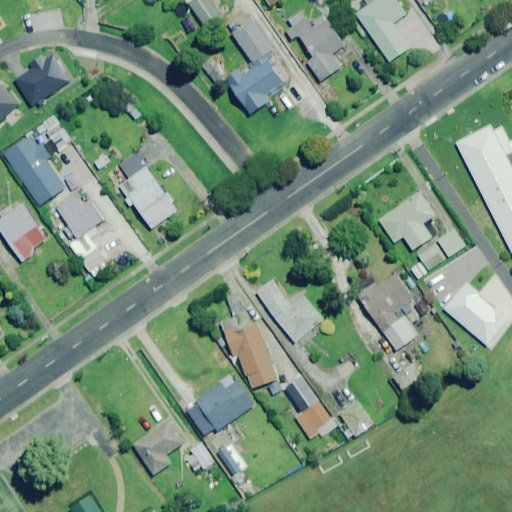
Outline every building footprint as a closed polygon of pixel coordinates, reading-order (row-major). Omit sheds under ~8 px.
[(207,29),(225,18),(217,6),(220,4),(217,0),(189,0),(188,1),(207,29)] [(364,0),(369,6),(357,14),(390,62),(410,48),(393,23),(407,14),(397,0),(364,0)] [(348,45),(326,16),(319,21),(315,16),(310,20),(302,10),(289,21),(294,26),(287,32),(293,40),(298,36),(315,57),(308,63),(323,83),(343,67),(334,55),(348,45)] [(233,34),(255,66),(242,76),(240,73),(228,82),(252,115),(270,101),(267,96),(286,82),(271,61),(280,54),(253,16),(241,25),(242,27),(233,34)] [(49,102),(47,98),(50,96),(53,99),(64,92),(61,87),(70,81),(54,57),(46,62),(43,56),(30,64),(34,70),(16,81),(32,106),(38,103),(40,107),(49,102)] [(227,79),(210,59),(202,66),(218,86),(227,79)] [(20,105),(0,82),(0,123),(4,119),(11,127),(22,116),(16,109),(20,105)] [(52,143),(52,142),(49,144),(44,147),(42,145),(40,146),(32,137),(6,155),(12,165),(7,169),(19,187),(25,183),(40,206),(67,188),(48,161),(51,158),(50,156),(58,151),(52,143)] [(457,163),(511,271),(511,177),(495,144),(457,163)] [(111,162),(107,155),(95,162),(100,169),(111,162)] [(172,204),(176,202),(169,192),(166,195),(147,168),(140,173),(128,156),(119,162),(132,180),(124,185),(131,195),(125,199),(131,207),(135,204),(153,229),(178,212),(172,204)] [(436,216),(421,193),(380,220),(395,243),(404,237),(413,251),(432,238),(423,224),(436,216)] [(83,235),(87,241),(100,232),(96,226),(104,221),(89,200),(83,204),(77,196),(57,210),(68,226),(63,230),(70,240),(76,237),(77,239),(83,235)] [(48,240),(24,204),(11,213),(9,209),(0,215),(0,219),(1,221),(0,221),(0,228),(23,263),(40,252),(37,247),(48,240)] [(410,269),(418,281),(430,272),(431,274),(447,263),(435,245),(419,256),(422,261),(410,269)] [(108,260),(101,248),(82,260),(89,272),(108,260)] [(423,299),(418,303),(415,298),(398,274),(379,287),(370,274),(352,287),(397,351),(421,334),(413,324),(425,316),(427,318),(433,314),(423,299)] [(292,306),(273,281),(257,293),(295,343),(324,321),(305,296),(292,306)] [(467,283),(445,309),(489,345),(510,319),(467,283)] [(234,357),(238,355),(246,378),(248,377),(253,389),(280,379),(259,323),(240,330),(235,317),(221,322),(234,357)] [(415,363),(394,377),(408,397),(428,383),(415,363)] [(187,412),(204,436),(215,428),(217,430),(256,403),(240,381),(235,384),(229,376),(196,399),(199,404),(187,412)] [(375,424),(359,401),(340,415),(342,417),(336,421),(349,440),(355,436),(356,437),(375,424)] [(322,432),(319,428),(325,424),(329,430),(335,426),(319,402),(296,418),(311,440),(322,432)] [(186,443),(171,420),(134,445),(154,476),(172,463),(167,455),(186,443)] [(187,459),(195,471),(202,467),(203,469),(214,462),(202,443),(192,450),(194,454),(187,459)] [(153,511),(152,508),(145,511),(102,511),(91,495),(69,509),(70,511),(153,511)]
